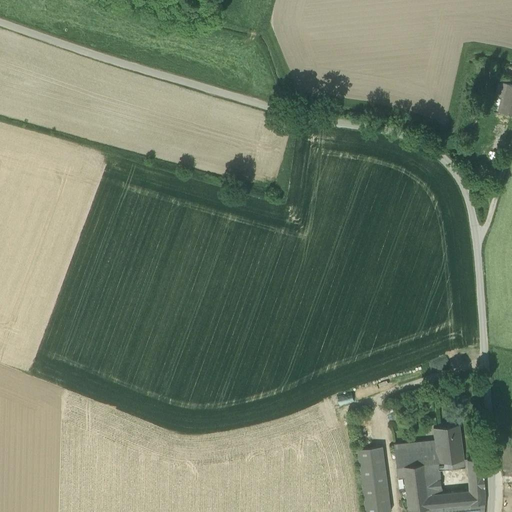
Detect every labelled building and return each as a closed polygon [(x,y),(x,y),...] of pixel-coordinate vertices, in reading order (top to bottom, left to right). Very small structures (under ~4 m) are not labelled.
[(499,81),(510,84),(511,79),(501,76),(499,81)] [(511,114),(511,84),(510,84),(499,81),(498,81),(495,95),(502,97),(498,110),(511,114)] [(496,133),(503,134),(503,135),(506,135),(507,124),(496,124),(496,133)] [(493,285),(492,296),(503,296),(504,286),(493,285)] [(335,405),(416,381),(413,372),(332,396),(335,405)] [(338,438),(347,438),(346,419),(345,419),(345,413),(337,414),(338,438)] [(435,441),(437,462),(463,459),(459,424),(433,427),(435,441)] [(425,472),(438,470),(437,462),(435,441),(430,441),(394,445),(398,477),(404,477),(408,510),(485,502),(483,484),(468,485),(469,491),(442,493),(428,495),(425,472)] [(357,449),(365,511),(390,511),(382,446),(357,449)] [(467,459),(468,478),(483,477),(482,458),(467,459)] [(463,459),(437,462),(438,470),(439,470),(464,468),(463,459)] [(428,495),(442,493),(439,470),(438,470),(425,472),(428,495)] [(483,484),(483,477),(468,478),(468,485),(483,484)] [(483,511),(485,502),(408,510),(408,511),(483,511)]
